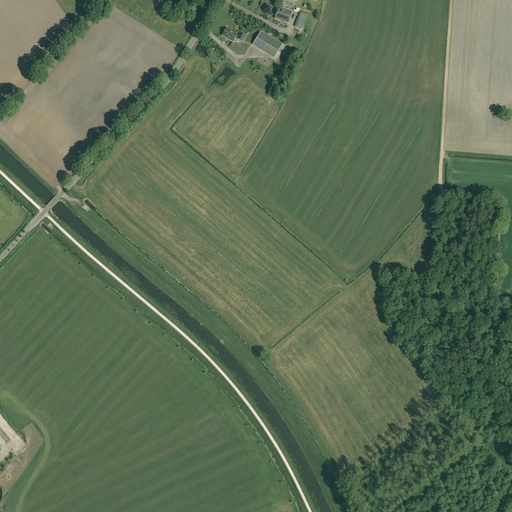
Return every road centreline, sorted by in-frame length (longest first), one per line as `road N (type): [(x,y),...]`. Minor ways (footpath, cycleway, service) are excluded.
road 1 (unclassified): [(0,260),(166,83),(219,0)]
road 2 (track): [(441,152),(451,0)]
